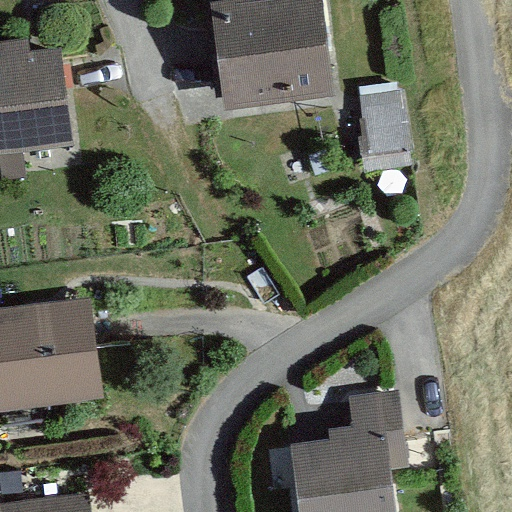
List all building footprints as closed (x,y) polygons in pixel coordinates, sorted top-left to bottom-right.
[(230,0),(224,1),(234,102),(350,90),(340,0),(230,0)] [(0,54),(0,145),(83,137),(74,47),(39,50),(37,35),(0,38),(0,47),(1,54),(0,54)] [(364,160),(411,159),(409,79),(362,80),(364,160)] [(0,407),(110,397),(99,293),(0,302),(0,407)] [(310,511),(402,511),(394,429),(410,427),(406,388),(354,393),(357,423),(333,426),(334,435),(303,439),(310,511)] [(6,511),(88,511),(85,490),(5,498),(6,511)]
